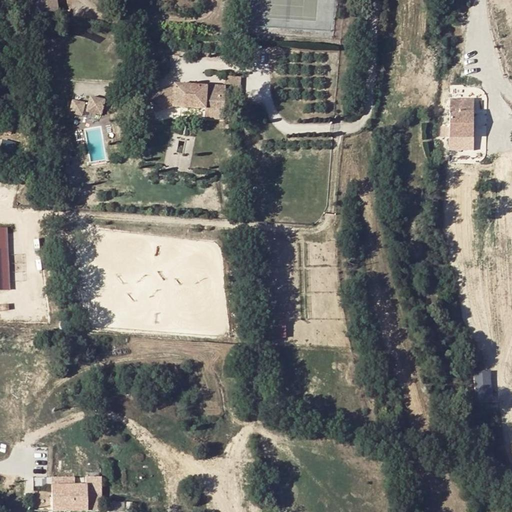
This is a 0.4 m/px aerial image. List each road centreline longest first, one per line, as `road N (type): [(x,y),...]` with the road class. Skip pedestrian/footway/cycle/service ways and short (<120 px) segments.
road 1 (track): [(0,492),(22,449),(85,414),(125,416),(171,458),(204,466),(224,461),(253,430),(267,430),(290,448)]
road 2 (residential): [(374,0),(363,118),(330,128)]
